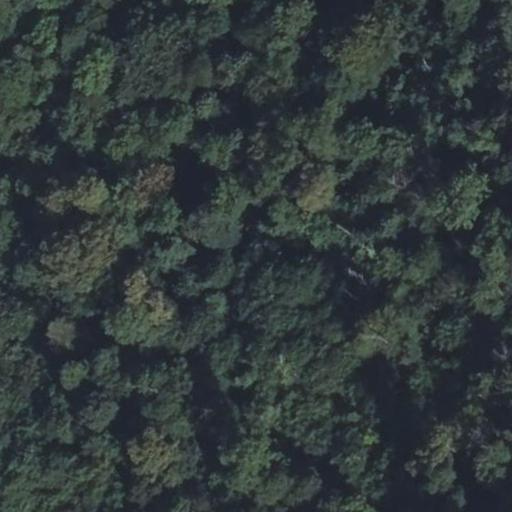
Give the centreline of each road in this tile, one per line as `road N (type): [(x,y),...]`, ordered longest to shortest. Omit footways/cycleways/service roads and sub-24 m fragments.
road 1 (track): [(230,0),(0,270)]
road 2 (track): [(400,511),(461,424),(511,374)]
